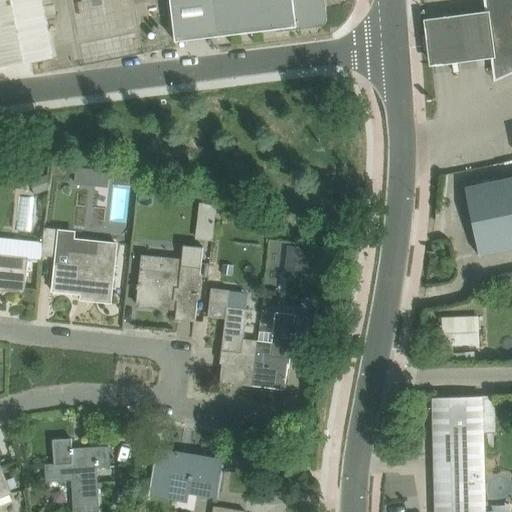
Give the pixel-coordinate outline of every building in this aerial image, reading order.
[(0,0),(0,66),(55,56),(43,0),(0,0)] [(277,32),(321,26),(326,24),(328,18),(325,0),(170,0),(176,42),(277,29),(277,32)] [(511,0),(484,0),(495,82),(511,73),(511,0)] [(424,29),(430,76),(497,67),(490,20),(424,29)] [(77,167),(76,178),(90,179),(91,168),(77,167)] [(31,181),(35,194),(48,189),(50,173),(31,181)] [(480,255),(511,248),(511,177),(466,187),(480,255)] [(198,238),(216,238),(216,202),(198,201),(198,238)] [(44,228),(43,241),(42,255),(57,256),(59,229),(44,228)] [(0,287),(24,290),(24,293),(25,293),(27,270),(33,271),(34,261),(28,261),(29,257),(41,258),(43,241),(0,236),(0,287)] [(56,262),(55,272),(53,291),(54,292),(54,291),(95,295),(95,300),(111,302),(117,242),(100,240),(98,255),(71,252),(69,264),(56,262)] [(310,248),(288,245),(285,267),(307,270),(310,248)] [(143,254),(140,285),(138,305),(165,308),(165,305),(177,306),(176,319),(196,321),(202,267),(184,265),(185,258),(143,254)] [(223,363),(222,369),(221,382),(253,386),(259,340),(244,338),(248,309),(228,306),(230,290),(212,288),(209,316),(226,318),(221,356),(228,356),(227,363),(223,363)] [(259,340),(253,386),(286,389),(288,364),(291,364),(296,314),(276,312),(273,341),(259,340)] [(481,343),(480,314),(443,316),(444,345),(481,343)] [(433,398),(436,511),(486,511),(483,397),(433,398)] [(46,464),(47,481),(72,479),(74,511),(100,511),(97,467),(111,466),(109,446),(83,448),(84,452),(74,453),(74,448),(73,448),(72,438),(53,439),(55,463),(46,464)] [(160,444),(151,495),(188,501),(189,493),(216,497),(215,501),(216,501),(224,455),(223,454),(222,458),(195,453),(194,455),(160,450),(161,444),(160,444)] [(284,448),(275,455),(284,468),(286,471),(296,464),(284,448)] [(0,497),(10,494),(12,493),(0,462),(0,497)]
